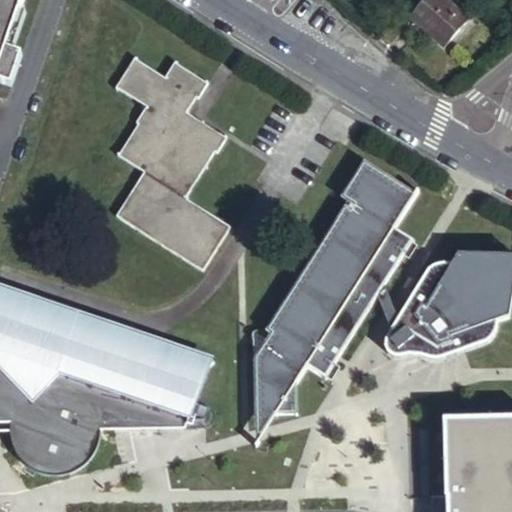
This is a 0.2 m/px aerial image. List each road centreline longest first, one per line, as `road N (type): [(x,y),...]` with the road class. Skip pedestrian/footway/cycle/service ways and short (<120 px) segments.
road 1 (unclassified): [(244,18),(467,146)]
road 2 (unknown): [(53,0),(0,150)]
